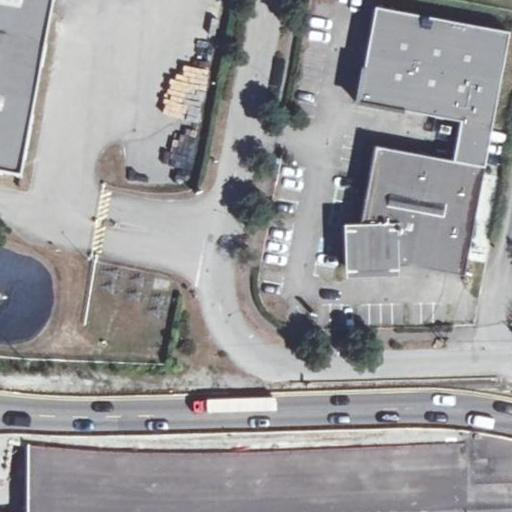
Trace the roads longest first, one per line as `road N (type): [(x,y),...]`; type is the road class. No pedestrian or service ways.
road 1 (unclassified): [(443,398),(289,400),(226,342),(215,307),(271,0)]
road 2 (trunk): [(511,472),(194,483)]
road 3 (secondary): [(443,398),(384,436),(158,511)]
road 4 (motorway): [(194,483),(0,461)]
road 5 (motorway): [(194,483),(0,499)]
road 6 (secondary): [(476,396),(420,461),(427,511)]
